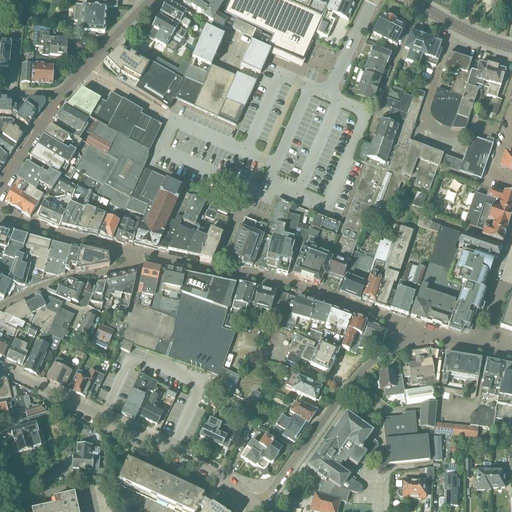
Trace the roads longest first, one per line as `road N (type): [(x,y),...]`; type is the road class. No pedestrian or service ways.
road 1 (residential): [(479,345),(418,331),(377,356),(259,508)]
road 2 (residential): [(259,508),(172,447),(0,369)]
road 3 (residential): [(0,304),(79,275),(158,260)]
